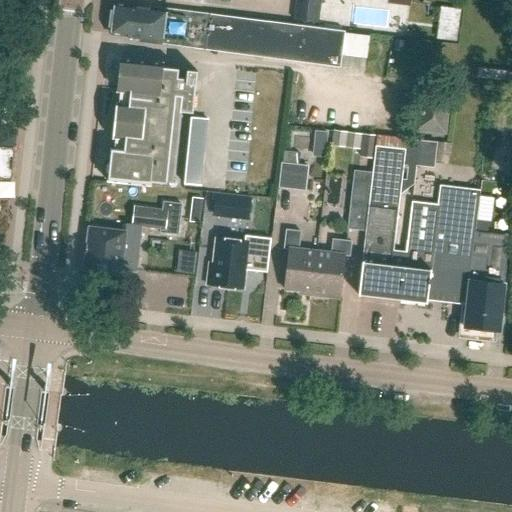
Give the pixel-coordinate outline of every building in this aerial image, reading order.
[(319,23),(321,0),(296,0),(294,20),(319,23)] [(398,26),(400,6),(350,0),(348,20),(398,26)] [(164,10),(115,4),(111,34),(128,36),(127,38),(140,40),(139,42),(250,56),(255,20),(164,8),(164,10)] [(284,24),(255,20),(250,56),(258,57),(280,60),(284,24)] [(436,21),(434,38),(456,40),(458,23),(436,21)] [(309,64),(313,27),(305,26),(284,24),(280,60),(309,64)] [(345,31),(313,27),(309,64),(340,68),(345,31)] [(116,139),(125,140),(124,151),(115,150),(111,149),(111,152),(113,152),(113,151),(119,152),(118,165),(111,164),(112,163),(110,162),(109,168),(106,167),(105,178),(108,179),(108,181),(150,186),(151,182),(167,183),(176,96),(182,97),(180,112),(193,113),(198,71),(187,70),(186,79),(178,78),(179,70),(179,69),(163,68),(163,65),(163,64),(161,63),(153,63),(151,62),(143,62),(141,61),(133,60),(131,60),(123,59),(121,59),(120,62),(119,73),(119,79),(117,90),(117,92),(130,93),(129,104),(117,103),(118,101),(116,101),(112,140),(114,140),(114,139),(116,139)] [(511,71),(478,67),(476,77),(511,81),(511,71)] [(444,132),(448,94),(422,91),(418,129),(444,132)] [(202,186),(208,120),(192,118),(185,184),(202,186)] [(375,146),(376,136),(333,131),(331,147),(360,150),(360,157),(373,159),(375,146)] [(434,168),(437,142),(421,141),(418,166),(434,168)] [(365,232),(357,296),(388,299),(400,301),(427,304),(428,300),(468,305),(471,280),(476,233),(481,190),(441,186),(439,205),(412,202),(407,241),(395,240),(405,149),(375,146),(373,159),(372,172),(372,174),(365,231),(365,232)] [(0,178),(12,180),(15,150),(0,148),(0,178)] [(283,152),(279,188),(305,191),(307,167),(299,166),(301,154),(283,152)] [(372,174),(372,172),(354,170),(347,229),(365,231),(372,174)] [(482,183),(481,190),(476,233),(471,280),(468,305),(468,306),(465,306),(463,324),(466,324),(465,327),(499,331),(510,237),(506,237),(511,186),(482,183)] [(251,198),(239,197),(237,215),(249,216),(251,198)] [(163,211),(135,207),(133,225),(141,226),(161,228),(160,232),(178,234),(181,205),(164,202),(163,211)] [(88,227),(86,248),(137,255),(141,226),(133,225),(126,224),(125,231),(88,227)] [(311,296),(316,252),(298,249),(300,232),(286,231),(284,249),(288,249),(284,290),(306,293),(306,296),(311,296)] [(213,263),(209,263),(206,285),(243,289),(245,270),(267,272),(271,239),(245,236),(244,242),(216,238),(213,263)] [(316,252),(311,296),(325,298),(326,295),(339,297),(344,256),(349,257),(351,242),(333,240),(331,253),(316,252)] [(135,272),(137,255),(86,248),(83,270),(93,271),(92,280),(93,283),(106,284),(109,282),(110,273),(120,275),(121,270),(135,272)] [(64,389),(24,383),(0,379),(0,388),(62,397),(65,396),(67,394),(66,391),(64,389)] [(59,426),(19,420),(0,417),(0,425),(57,434),(60,433),(62,431),(61,428),(59,426)]
